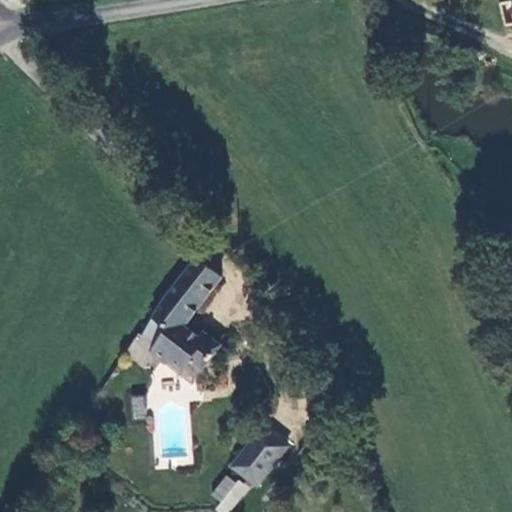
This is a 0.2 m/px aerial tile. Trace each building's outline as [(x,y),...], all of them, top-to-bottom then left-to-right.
[(511,0),(505,0),(499,2),(506,28),(511,26),(511,0)] [(173,331),(157,354),(186,374),(193,363),(204,371),(223,344),(205,332),(202,336),(190,328),(226,275),(200,257),(156,319),(166,325),(173,331)] [(129,397),(132,420),(147,418),(144,395),(129,397)] [(263,425),(276,436),(288,421),(275,410),(263,425)] [(263,425),(230,464),(256,486),(289,446),(276,436),(263,425)] [(98,488),(113,498),(123,484),(108,473),(98,488)] [(208,496),(225,511),(233,511),(251,494),(228,473),(208,496)]
